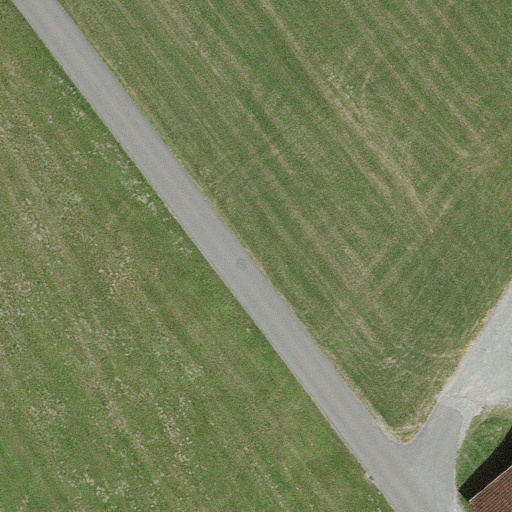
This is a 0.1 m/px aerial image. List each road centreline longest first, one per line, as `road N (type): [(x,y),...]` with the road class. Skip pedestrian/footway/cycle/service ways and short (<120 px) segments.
road 1 (residential): [(418,511),(38,0)]
road 2 (track): [(511,304),(398,484)]
